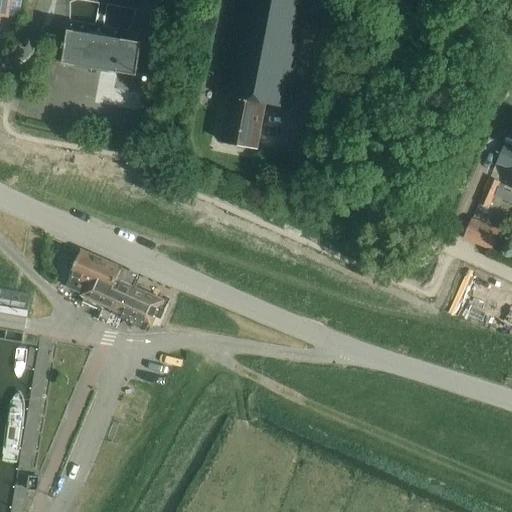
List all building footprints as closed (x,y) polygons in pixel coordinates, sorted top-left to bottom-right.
[(0,0),(0,16),(9,18),(12,0),(0,0)] [(286,109),(307,0),(236,0),(218,95),(228,97),(219,142),(257,149),(266,105),(286,109)] [(69,32),(64,63),(137,75),(142,44),(69,32)] [(511,147),(505,144),(498,161),(497,165),(511,171),(511,147)] [(432,208),(444,181),(426,174),(414,201),(432,208)] [(489,179),(484,193),(494,197),(499,183),(499,182),(497,182),(490,179),(489,179)] [(484,193),(479,205),(489,209),(494,197),(484,193)] [(473,219),(464,239),(491,250),(500,231),(473,219)] [(72,278),(68,287),(82,293),(82,295),(85,297),(82,302),(146,331),(149,326),(152,327),(156,318),(160,320),(161,320),(165,313),(163,312),(159,310),(163,302),(130,286),(135,275),(122,270),(122,269),(82,251),(81,253),(70,277),(72,278)] [(39,478),(29,476),(28,490),(37,491),(39,478)]
